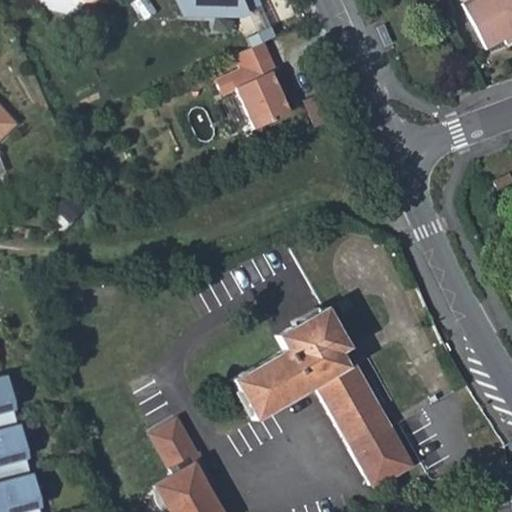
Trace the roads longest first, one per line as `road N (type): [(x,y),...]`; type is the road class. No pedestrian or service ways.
road 1 (tertiary): [(397,157),(472,322),(511,383)]
road 2 (tertiary): [(327,0),(397,157)]
road 3 (residential): [(397,157),(511,113)]
